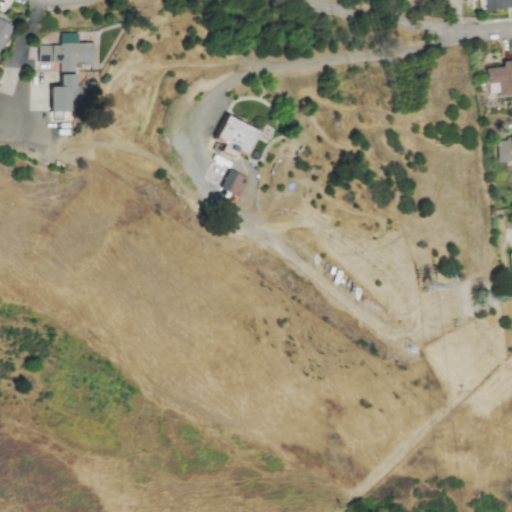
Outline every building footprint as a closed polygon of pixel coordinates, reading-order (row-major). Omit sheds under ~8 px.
[(511,0),(483,0),(485,12),(511,8),(511,0)] [(0,48),(12,21),(0,15),(0,48)] [(59,63),(59,87),(48,87),(48,112),(68,112),(68,91),(73,91),(73,100),(75,100),(75,64),(92,64),(92,43),(75,43),(75,34),(58,33),(58,46),(37,46),(37,63),(59,63)] [(501,67),(484,68),(485,84),(497,83),(498,96),(511,95),(511,60),(500,61),(501,67)] [(255,130),(222,118),(214,140),(222,143),(219,151),(231,156),(233,151),(246,155),(255,130)] [(218,188),(236,198),(246,180),(228,169),(218,188)]
